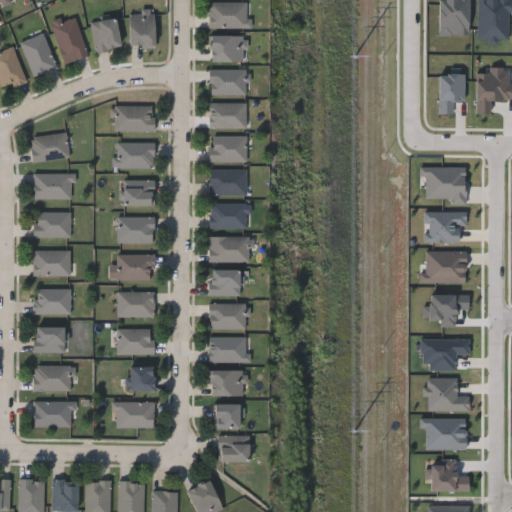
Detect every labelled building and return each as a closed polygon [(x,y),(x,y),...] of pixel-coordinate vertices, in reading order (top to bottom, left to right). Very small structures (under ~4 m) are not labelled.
[(207,28),(207,3),(247,3),(247,28),(207,28)] [(152,13),(152,47),(127,47),(127,13),(152,13)] [(73,17),(87,55),(64,63),(50,25),(73,17)] [(89,23),(114,19),(118,48),(94,52),(89,23)] [(55,68),(31,76),(20,41),(43,33),(55,68)] [(243,61),(209,61),(209,36),(243,36),(243,61)] [(25,81),(2,90),(0,85),(0,51),(11,47),(25,81)] [(207,69),(245,69),(245,95),(207,95),(207,69)] [(244,128),(207,128),(207,102),(244,102),(244,128)] [(152,105),(152,130),(113,130),(113,105),(152,105)] [(31,161),(28,136),(64,133),(67,157),(31,161)] [(245,161),(208,161),(208,136),(245,136),(245,161)] [(152,143),(152,167),(116,167),(116,143),(152,143)] [(245,195),(207,195),(207,168),(245,168),(245,195)] [(31,172),(72,172),(72,199),(31,199),(31,172)] [(152,180),(152,205),(121,205),(121,180),(152,180)] [(208,203),(247,203),(247,228),(208,228),(208,203)] [(69,211),(69,236),(32,236),(32,211),(69,211)] [(116,216),(152,216),(152,241),(116,241),(116,216)] [(207,261),(207,236),(250,236),(250,261),(207,261)] [(68,249),(68,274),(31,274),(31,249),(68,249)] [(152,253),(152,278),(116,278),(116,253),(152,253)] [(239,270),(239,295),(207,295),(207,270),(239,270)] [(31,312),(31,288),(68,288),(68,312),(31,312)] [(153,316),(116,316),(116,291),(153,291),(153,316)] [(244,303),(244,328),(207,328),(207,303),(244,303)] [(32,351),(32,324),(62,324),(62,351),(32,351)] [(115,353),(115,327),(152,327),(152,353),(115,353)] [(207,360),(207,335),(245,335),(245,360),(207,360)] [(31,364),(71,364),(71,389),(31,389),(31,364)] [(152,389),(127,389),(127,364),(152,364),(152,389)] [(207,368),(242,368),(242,393),(207,393),(207,368)] [(31,426),(31,399),(71,399),(71,426),(31,426)] [(152,426),(111,426),(111,400),(152,400),(152,426)] [(212,402),(237,402),(237,426),(212,426),(212,402)] [(216,460),(216,434),(246,434),(246,460),(216,460)] [(42,478),(42,511),(17,511),(17,478),(42,478)] [(75,479),(75,511),(50,511),(50,479),(75,479)] [(249,501),(222,511),(194,511),(185,488),(208,479),(219,506),(247,495),(249,501)] [(0,480),(8,480),(8,510),(0,510),(0,480)] [(108,480),(108,511),(83,511),(83,480),(108,480)] [(142,511),(116,511),(116,481),(142,481),(142,511)] [(175,490),(175,511),(149,511),(149,490),(175,490)]
